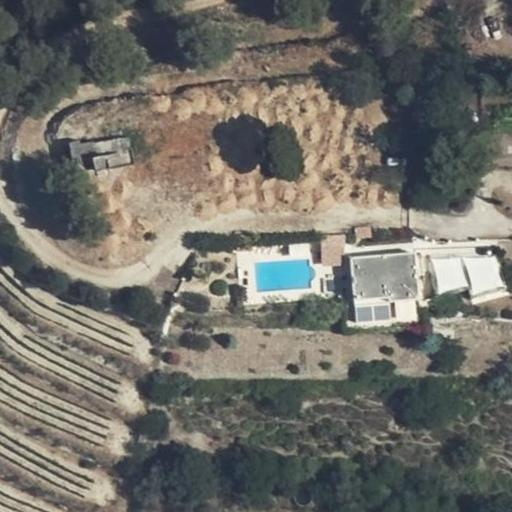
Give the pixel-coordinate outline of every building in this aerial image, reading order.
[(133,133),(72,143),(78,175),(138,165),(133,133)] [(482,261),(479,245),(455,248),(460,267),(482,261)] [(418,298),(415,253),(350,258),(353,300),(389,297),(389,300),(418,298)] [(501,257),(482,261),(489,283),(507,278),(501,257)] [(489,283),(482,261),(460,267),(468,290),(489,283)] [(468,290),(460,267),(428,273),(433,296),(460,291),(468,290)] [(493,302),(489,283),(468,290),(460,291),(462,309),(493,302)]
